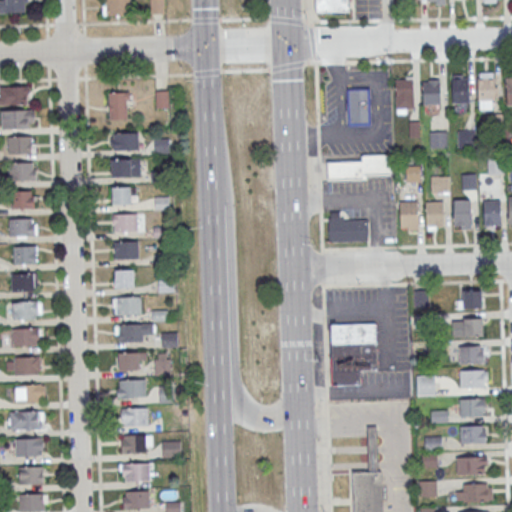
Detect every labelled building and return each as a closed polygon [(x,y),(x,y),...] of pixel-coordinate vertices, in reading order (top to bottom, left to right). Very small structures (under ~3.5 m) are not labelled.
[(0,0),(0,11),(28,12),(27,0),(0,0)] [(102,0),(102,15),(129,15),(129,0),(102,0)] [(164,0),(149,0),(150,13),(165,12),(164,0)] [(315,0),(350,0),(351,11),(316,12),(315,0)] [(478,78),(495,77),(496,99),(478,100),(478,78)] [(452,78),(469,78),(470,102),(453,103),(452,78)] [(396,79),(413,79),(414,108),(397,108),(396,79)] [(423,80),(440,79),(441,103),(424,104),(423,80)] [(31,86),(0,86),(0,103),(31,103),(31,86)] [(370,88),(348,88),(348,125),(370,125),(370,88)] [(169,90),(156,90),(156,107),(169,107),(169,90)] [(131,118),(131,91),(108,91),(108,118),(131,118)] [(36,127),(36,109),(1,109),(1,127),(36,127)] [(458,130),(475,130),(476,148),(458,148),(458,130)] [(431,131),(447,131),(447,147),(431,147),(431,131)] [(111,132),(111,149),(140,149),(140,132),(111,132)] [(8,153),(32,153),(32,135),(8,135),(8,153)] [(154,153),(169,153),(169,137),(154,137),(154,153)] [(360,161),(328,161),(328,178),(390,177),(390,155),(360,155),(360,161)] [(141,176),(141,157),(111,157),(111,176),(141,176)] [(488,158),(504,158),(505,174),(489,174),(488,158)] [(37,180),(37,162),(9,162),(9,180),(37,180)] [(406,166),(420,166),(420,182),(406,182),(406,166)] [(462,174),(477,173),(477,189),(463,190),(462,174)] [(432,176),(447,176),(448,192),(432,192),(432,176)] [(135,186),(110,186),(110,204),(135,204),(135,186)] [(35,190),(12,190),(12,208),(35,208),(35,190)] [(454,201),(471,200),(472,225),(455,225),(454,201)] [(400,202),(417,201),(419,230),(408,230),(408,227),(401,228),(400,202)] [(426,202),(443,201),(444,226),(427,226),(426,202)] [(484,201),(501,201),(502,225),(485,226),(484,201)] [(368,242),(368,219),(341,219),(341,212),(329,212),(329,242),(368,242)] [(113,213),(113,231),(139,231),(139,213),(113,213)] [(9,236),(36,236),(36,218),(9,218),(9,236)] [(140,241),(113,241),(113,258),(140,258),(140,241)] [(37,245),(13,245),(13,263),(37,263),(37,245)] [(114,269),(114,286),(135,286),(135,269),(114,269)] [(11,290),(38,290),(38,273),(11,273),(11,290)] [(160,290),(173,290),(172,281),(159,281),(160,290)] [(414,290),(429,290),(429,307),(415,307),(414,290)] [(463,291),(464,309),(483,309),(483,290),(463,291)] [(113,314),(142,314),(141,296),(113,296),(113,314)] [(11,318),(41,318),(41,301),(11,301),(11,318)] [(415,315),(432,314),(432,329),(416,330),(415,315)] [(464,319),(464,337),(484,337),(483,318),(464,319)] [(331,385),(361,384),(360,371),(377,371),(376,323),(330,324),(331,385)] [(116,324),(116,341),(144,341),(144,333),(153,333),(153,324),(116,324)] [(39,345),(39,327),(12,327),(12,345),(39,345)] [(178,332),(162,332),(162,347),(178,347),(178,332)] [(459,346),(460,364),(484,363),(483,345),(459,346)] [(118,369),(146,369),(146,352),(118,352),(118,369)] [(170,374),(170,352),(154,352),(154,374),(170,374)] [(6,373),(41,373),(41,356),(6,356),(6,373)] [(461,371),(461,388),(486,387),(485,370),(461,371)] [(417,376),(435,375),(436,394),(417,395),(417,376)] [(146,379),(117,379),(117,397),(146,397),(146,379)] [(45,384),(14,384),(14,401),(45,401),(45,384)] [(460,399),(461,417),(485,416),(485,398),(460,399)] [(148,407),(122,407),(122,425),(148,425),(148,407)] [(9,429),(44,429),(44,410),(9,410),(9,429)] [(431,411),(448,410),(448,422),(432,423),(431,411)] [(460,426),(461,444),(487,443),(486,430),(484,430),(484,425),(460,426)] [(377,426),(379,472),(382,471),(383,511),(355,511),(354,472),(370,471),(368,427),(377,426)] [(147,434),(121,434),(121,452),(147,452),(147,434)] [(425,436),(442,435),(442,450),(426,451),(425,436)] [(44,455),(44,438),(14,438),(14,455),(44,455)] [(422,453),(439,452),(439,467),(423,468),(422,453)] [(457,457),(458,475),(485,474),(485,465),(488,465),(487,456),(457,457)] [(121,462),(121,481),(149,481),(149,462),(121,462)] [(45,483),(45,466),(19,466),(19,483),(45,483)] [(421,481),(437,481),(438,496),(421,497),(421,481)] [(463,485),(464,491),(456,492),(457,500),(464,500),(464,502),(489,501),(488,500),(493,500),(493,487),(488,487),(488,483),(463,485)] [(149,490),(123,490),(123,508),(149,508),(149,490)] [(19,511),(46,511),(46,493),(19,493),(19,511)] [(167,511),(180,511),(180,502),(167,502),(167,511)]
